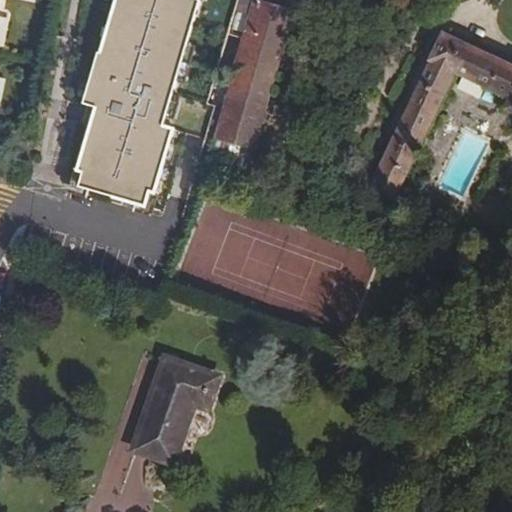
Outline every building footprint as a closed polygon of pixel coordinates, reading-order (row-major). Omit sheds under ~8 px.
[(140,204),(149,207),(153,192),(159,194),(159,193),(177,130),(167,127),(203,1),(203,0),(201,0),(119,0),(113,24),(118,25),(109,56),(101,53),(86,105),(100,109),(81,171),(84,172),(80,187),(90,190),(140,204)] [(211,167),(246,177),(254,153),(255,153),(296,11),(259,0),(255,0),(216,140),(218,140),(211,167)] [(118,25),(113,24),(110,23),(101,53),(109,56),(118,25)] [(368,193),(396,202),(456,75),(509,100),(504,110),(511,113),(511,65),(443,33),(368,193)] [(87,198),(90,190),(80,187),(84,172),(81,171),(78,170),(71,193),(87,198)] [(159,193),(159,194),(153,192),(149,207),(140,204),(137,212),(155,217),(162,194),(159,193)] [(132,451),(174,466),(196,407),(209,411),(222,376),(165,357),(132,451)] [(148,460),(142,484),(163,490),(169,465),(148,460)]
